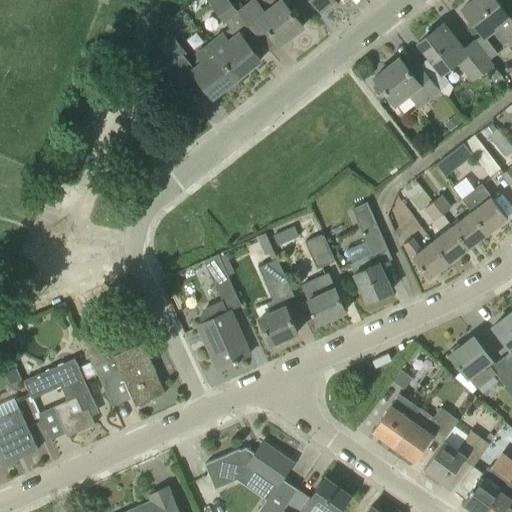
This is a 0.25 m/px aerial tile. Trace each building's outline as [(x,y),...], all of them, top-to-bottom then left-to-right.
[(206,0),(209,4),(224,23),(238,11),(228,0),(206,0)] [(303,27),(282,0),(253,0),(238,12),(258,37),(268,30),(279,45),(303,27)] [(313,0),(321,10),(334,0),(336,3),(339,1),(338,0),(313,0)] [(511,1),(511,0),(506,0),(500,5),(496,0),(473,0),(462,9),(484,37),(497,26),(511,43),(511,44),(511,1)] [(466,53),(463,48),(443,23),(418,43),(442,73),(457,61),(472,80),(491,65),(476,45),(466,53)] [(157,44),(172,63),(186,53),(171,33),(157,44)] [(222,34),(210,44),(237,78),(261,60),(239,33),(228,42),(222,34)] [(213,97),(237,78),(210,44),(197,54),(203,62),(192,70),(213,97)] [(374,77),(386,93),(395,104),(409,94),(419,106),(440,90),(419,63),(410,71),(399,58),(374,77)] [(105,76),(100,87),(108,91),(113,80),(105,76)] [(481,144),(474,135),(465,142),(472,151),(471,151),(490,176),(500,169),(481,144)] [(436,164),(445,176),(473,155),(464,143),(436,164)] [(511,186),(511,166),(502,174),(511,186)] [(508,218),(496,202),(481,183),(462,199),(472,212),(488,233),(508,218)] [(442,215),(432,202),(420,187),(409,195),(421,210),(423,209),(433,222),(441,215),(442,215)] [(442,195),(432,202),(442,215),(452,207),(442,195)] [(367,202),(364,204),(352,209),(371,255),(387,248),(367,202)] [(468,248),(488,233),(472,212),(452,226),(468,248)] [(449,262),(468,248),(452,226),(451,227),(441,215),(433,222),(442,234),(433,241),(449,262)] [(273,236),(280,252),(319,234),(312,219),(273,236)] [(305,242),(317,270),(335,262),(323,234),(305,242)] [(429,278),(449,262),(433,241),(421,250),(412,238),(404,245),(429,278)] [(203,261),(215,286),(229,280),(218,254),(203,261)] [(372,265),(368,256),(350,264),(354,273),(354,274),(366,302),(392,290),(379,262),(372,265)] [(294,295),(284,273),(282,268),(277,258),(258,267),(265,282),(273,300),(266,304),(270,312),(259,317),(271,344),(298,333),(283,300),(294,295)] [(328,273),(316,279),(302,285),(308,299),(313,310),(312,311),(313,314),(315,313),(319,323),(345,311),(328,273)] [(230,310),(199,324),(198,325),(218,369),(218,368),(234,361),(234,363),(238,361),(238,359),(250,354),(230,310)] [(511,311),(493,326),(505,342),(511,351),(511,311)] [(94,366),(97,374),(111,403),(130,394),(136,406),(165,392),(143,342),(124,351),(109,357),(97,332),(81,339),(92,363),(94,366)] [(494,363),(492,360),(474,336),(450,354),(476,389),(497,374),(505,385),(511,380),(511,368),(510,366),(503,357),(494,363)] [(94,366),(92,363),(79,369),(74,358),(23,381),(32,399),(61,386),(67,400),(54,406),(67,436),(95,424),(90,412),(97,409),(84,380),(97,374),(94,366)] [(401,370),(393,381),(404,389),(412,378),(401,370)] [(412,419),(399,410),(407,399),(399,393),(372,430),(393,446),(412,419)] [(420,407),(412,419),(393,446),(414,461),(431,438),(441,444),(444,440),(458,420),(440,407),(433,417),(420,407)] [(0,416),(0,464),(1,466),(38,450),(19,408),(0,416)] [(444,440),(441,444),(424,468),(446,483),(463,459),(473,466),(489,443),(471,430),(457,449),(444,440)] [(251,468),(276,486),(257,511),(281,511),(297,489),(282,479),(293,463),(262,442),(254,453),(246,448),(240,450),(239,449),(205,464),(214,484),(251,468)] [(475,511),(485,511),(511,475),(511,458),(506,454),(495,469),(492,467),(485,469),(462,502),(475,511)] [(511,511),(511,475),(485,511),(511,511)] [(298,490),(282,511),(335,511),(348,495),(325,478),(310,498),(298,490)] [(128,511),(178,511),(167,487),(150,495),(153,501),(128,511)]
